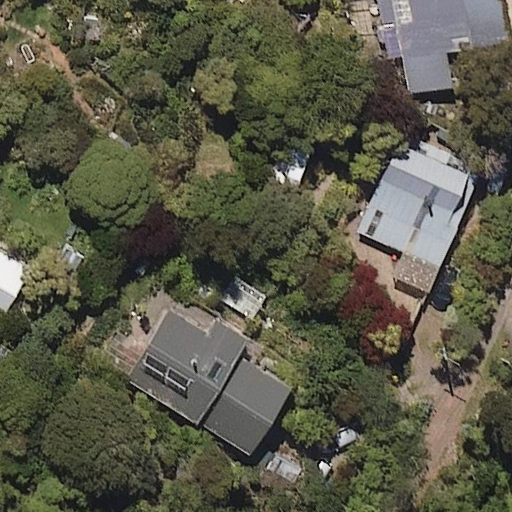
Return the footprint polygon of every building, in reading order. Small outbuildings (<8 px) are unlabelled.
[(505,42),(495,0),(382,0),(404,96),(493,75),(486,47),(505,42)] [(477,167),(398,134),(357,232),(404,251),(393,279),(425,293),(477,167)] [(309,151),(283,140),(269,176),(295,186),(309,151)] [(0,316),(27,267),(0,252),(0,316)] [(266,294),(232,272),(214,300),(247,322),(266,294)] [(240,342),(156,292),(138,324),(154,334),(126,382),(246,453),(287,384),(234,353),(240,342)]
